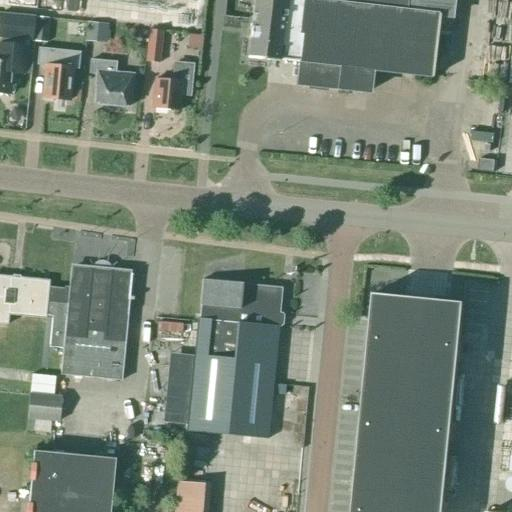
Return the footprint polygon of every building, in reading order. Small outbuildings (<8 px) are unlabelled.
[(84,0),(157,8),(158,0),(84,0)] [(337,89),(346,5),(305,0),(304,0),(254,0),(247,58),(278,62),(278,60),(299,62),(297,85),(337,89)] [(406,11),(407,0),(304,0),(305,0),(346,5),(406,11)] [(407,0),(406,11),(346,5),(337,89),(337,91),(370,95),(373,73),(430,79),(436,17),(453,19),(454,0),(407,0)] [(1,43),(0,42),(0,94),(8,95),(11,63),(22,64),(24,40),(32,41),(35,17),(0,13),(0,37),(2,38),(1,43)] [(33,41),(46,42),(48,18),(35,17),(33,41)] [(84,40),(105,42),(107,24),(86,21),(84,40)] [(145,62),(159,63),(162,32),(148,30),(145,62)] [(180,47),(194,47),(195,34),(181,34),(180,47)] [(36,62),(36,65),(42,65),(46,66),(43,99),(68,101),(71,69),(78,70),(78,69),(80,52),(43,48),(37,48),(36,62)] [(503,81),(511,80),(511,52),(504,53),(503,81)] [(130,89),(132,89),(133,74),(118,73),(118,75),(115,75),(116,62),(90,60),(89,73),(97,74),(94,104),(128,107),(130,89)] [(174,64),(172,81),(155,79),(152,109),(178,112),(179,95),(193,96),(196,66),(174,64)] [(478,171),(494,173),(495,161),(479,159),(478,171)] [(45,318),(45,315),(52,316),(49,347),(62,349),(60,375),(121,381),(129,300),(132,301),(133,298),(129,297),(131,274),(70,269),(68,289),(48,287),(49,281),(0,275),(0,323),(7,325),(8,315),(45,318)] [(199,306),(200,306),(199,320),(198,320),(187,431),(267,439),(281,289),(242,285),(242,284),(202,280),(199,306)] [(443,511),(464,303),(374,294),(352,511),(443,511)] [(151,334),(174,333),(173,316),(150,318),(151,334)] [(158,348),(157,416),(179,416),(181,349),(158,348)] [(27,418),(59,421),(61,397),(29,394),(27,418)] [(0,426),(14,426),(14,411),(0,411),(0,426)] [(109,511),(114,459),(33,451),(27,511),(109,511)] [(177,482),(174,511),(200,511),(203,484),(177,482)]
